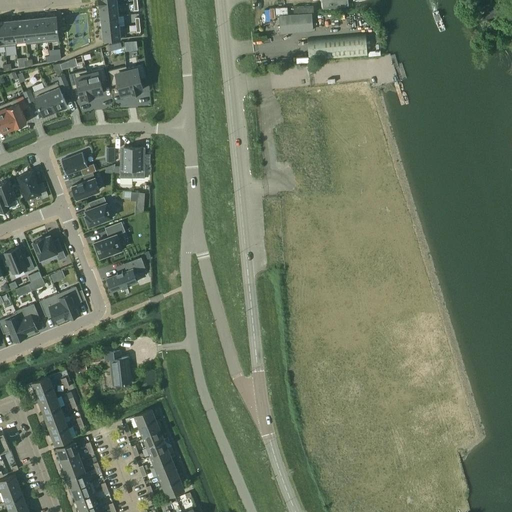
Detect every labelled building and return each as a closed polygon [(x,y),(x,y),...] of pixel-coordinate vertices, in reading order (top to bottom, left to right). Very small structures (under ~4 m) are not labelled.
[(499,0),(497,0),(478,6),(479,11),(483,10),(485,14),(481,15),(482,20),(501,14),(506,13),(504,8),(508,7),(506,3),(503,4),(501,0),(499,0)] [(118,15),(117,4),(99,6),(100,17),(118,15)] [(313,30),(311,13),(279,16),(280,32),(313,30)] [(119,26),(118,15),(100,17),(101,28),(119,26)] [(59,40),(56,16),(45,17),(47,41),(59,40)] [(47,41),(45,17),(34,18),(37,42),(47,41)] [(37,42),(34,18),(24,19),(26,43),(37,42)] [(26,43),(24,19),(13,20),(15,44),(16,44),(15,40),(25,39),(26,43)] [(15,44),(13,20),(2,21),(5,46),(15,44)] [(120,37),(119,26),(101,28),(103,39),(120,37)] [(365,33),(307,38),(308,59),(367,54),(365,33)] [(137,68),(127,71),(132,92),(143,89),(140,77),(145,76),(143,64),(136,66),(137,68)] [(97,72),(87,74),(92,95),(103,93),(100,81),(106,80),(103,68),(97,69),(97,72)] [(116,71),(109,72),(112,84),(118,83),(121,94),(132,92),(127,71),(116,73),(116,71)] [(57,82),(45,87),(55,111),(67,106),(62,93),(64,92),(70,89),(64,74),(57,76),(59,81),(57,82)] [(76,74),(70,76),(73,88),(78,87),(81,98),(92,95),(87,74),(77,77),(76,74)] [(45,87),(33,91),(42,116),(55,111),(45,87)] [(29,88),(23,91),(27,102),(34,100),(29,88)] [(23,95),(4,103),(14,127),(26,122),(21,109),(27,107),(23,95)] [(4,103),(0,104),(0,127),(2,132),(14,127),(4,103)] [(123,150),(120,150),(120,165),(120,172),(120,177),(132,177),(132,147),(123,147),(123,150)] [(141,147),(132,147),(132,177),(144,177),(144,162),(149,163),(150,163),(150,153),(149,153),(149,154),(145,154),(145,150),(141,150),(141,147)] [(77,154),(61,159),(61,160),(64,169),(66,174),(80,169),(83,175),(92,171),(96,170),(93,163),(87,165),(82,152),(81,152),(77,154)] [(48,196),(43,182),(37,184),(32,170),(18,175),(26,197),(40,192),(42,198),(48,196)] [(84,181),(71,185),(76,198),(99,189),(92,171),(83,175),(82,175),(84,181)] [(0,182),(0,212),(5,210),(3,204),(15,199),(7,179),(0,182)] [(85,215),(88,225),(103,219),(104,221),(110,219),(110,217),(112,216),(106,202),(104,196),(88,201),(91,208),(85,210),(87,214),(85,215)] [(108,236),(94,242),(99,257),(113,251),(114,254),(120,251),(120,249),(122,248),(116,234),(125,231),(121,221),(105,227),(108,236)] [(42,237),(33,241),(40,258),(56,252),(59,259),(65,256),(59,242),(54,244),(50,234),(42,238),(42,237)] [(18,246),(4,252),(6,258),(5,259),(7,264),(8,263),(12,272),(26,266),(28,270),(35,268),(29,255),(25,256),(24,253),(22,254),(18,246)] [(107,279),(107,280),(110,289),(111,288),(112,290),(121,287),(122,288),(125,287),(125,285),(137,281),(134,273),(145,268),(141,256),(123,263),(126,270),(125,271),(122,272),(122,271),(121,271),(122,272),(120,273),(117,274),(117,273),(116,273),(117,274),(107,277),(107,279)] [(39,270),(28,275),(31,281),(42,277),(39,270)] [(56,272),(50,274),(54,281),(59,279),(56,272)] [(15,280),(8,283),(11,289),(17,286),(15,280)] [(34,280),(29,283),(32,290),(37,288),(34,280)] [(75,285),(57,293),(68,318),(79,313),(75,303),(81,300),(75,285)] [(57,293),(39,301),(45,315),(52,312),(56,323),(68,318),(57,293)] [(34,303),(16,310),(26,335),(37,330),(33,320),(39,318),(34,303)] [(16,313),(0,319),(0,325),(3,332),(10,329),(14,340),(26,335),(16,310),(15,310),(16,313)] [(111,358),(113,383),(130,382),(128,356),(120,357),(119,350),(105,351),(106,359),(111,358)] [(95,352),(88,353),(89,362),(97,361),(99,361),(98,352),(95,352)] [(86,361),(78,362),(79,372),(87,371),(86,361)] [(32,382),(36,392),(52,386),(48,376),(32,382)] [(56,396),(52,386),(36,392),(40,403),(56,396)] [(60,407),(56,396),(40,403),(43,413),(60,407)] [(64,417),(60,407),(43,413),(47,423),(64,417)] [(151,408),(134,415),(138,425),(155,419),(151,408)] [(68,427),(64,417),(47,423),(51,433),(68,427)] [(155,419),(138,425),(143,435),(159,429),(155,419)] [(68,427),(51,433),(55,444),(72,438),(68,427)] [(159,429),(143,435),(147,445),(163,439),(159,429)] [(0,433),(0,452),(10,448),(3,432),(0,433)] [(163,439),(147,445),(151,455),(167,449),(163,439)] [(73,441),(57,447),(61,458),(77,452),(73,441)] [(167,449),(151,455),(155,465),(171,459),(167,449)] [(77,452),(61,458),(64,468),(81,462),(77,452)] [(171,459),(155,465),(159,475),(175,469),(171,459)] [(81,462),(64,468),(68,478),(85,472),(81,462)] [(175,469),(159,475),(163,485),(179,479),(175,469)] [(85,472),(68,478),(72,488),(89,482),(85,472)] [(0,485),(2,491),(19,485),(15,474),(0,479),(0,485)] [(179,479),(163,485),(167,496),(184,489),(179,479)] [(89,482),(72,488),(76,499),(92,492),(89,482)] [(23,495),(19,485),(2,491),(6,501),(23,495)] [(92,492),(76,499),(80,509),(96,502),(92,492)] [(26,505),(23,495),(6,501),(10,511),(26,505)] [(99,511),(96,502),(80,509),(80,511),(99,511)]
